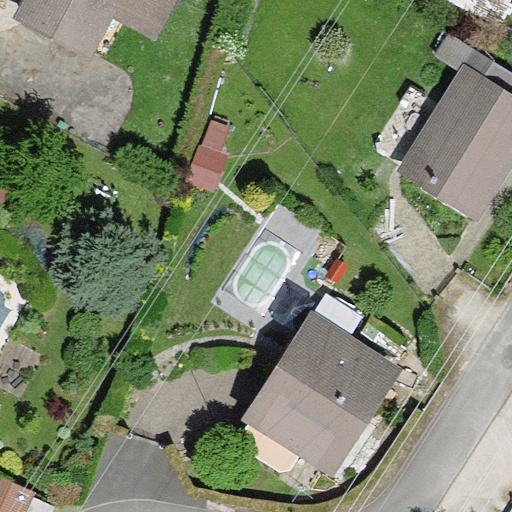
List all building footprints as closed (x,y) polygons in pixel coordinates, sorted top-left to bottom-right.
[(74,59),(88,31),(106,41),(131,55),(156,13),(132,0),(29,0),(15,26),(74,59)] [(106,41),(88,31),(74,59),(91,68),(106,41)] [(507,131),(511,122),(511,109),(436,62),(425,79),(455,98),(507,131)] [(455,98),(395,189),(459,229),(511,145),(511,134),(507,131),(455,98)] [(330,297),(316,320),(348,341),(363,318),(330,297)] [(348,341),(316,320),(239,444),(280,471),(288,468),(302,446),(329,465),(392,369),(348,341)]
